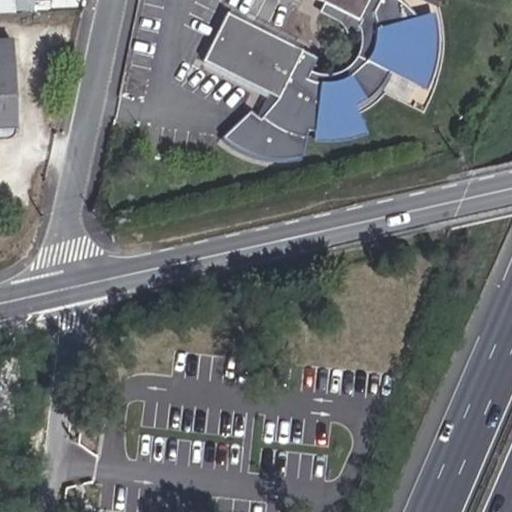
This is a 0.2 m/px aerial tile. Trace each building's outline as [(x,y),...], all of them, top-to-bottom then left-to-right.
[(317,0),(358,20),(367,0),(317,0)] [(202,60),(278,98),(302,51),(224,13),(202,60)] [(373,18),(372,74),(435,75),(436,19),(373,18)] [(13,40),(0,40),(0,130),(18,130),(13,40)] [(317,67),(312,135),(362,138),(364,97),(385,99),(387,72),(317,67)]
